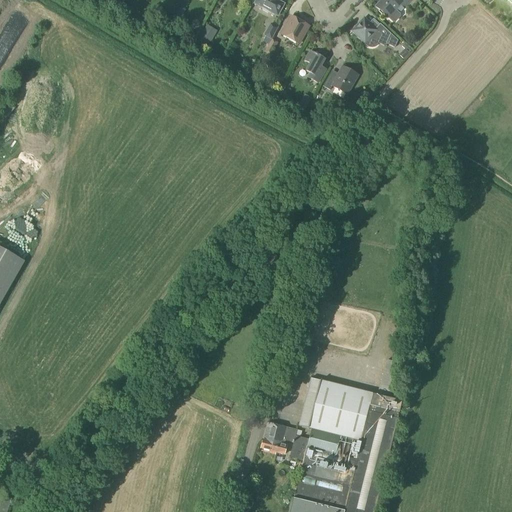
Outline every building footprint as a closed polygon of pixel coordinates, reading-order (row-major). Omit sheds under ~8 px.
[(280,2),(280,0),(257,0),(255,4),(261,7),(262,11),(268,14),(269,13),(271,13),(278,16),(285,4),(280,2)] [(383,0),(376,7),(388,18),(393,23),(395,23),(400,18),(400,15),(396,11),(401,5),(404,8),(411,0),(383,0)] [(428,15),(424,19),(431,25),(434,20),(428,15)] [(303,37),(307,31),(304,30),(306,25),(293,18),(283,35),(297,43),(301,36),(303,37)] [(365,18),(353,32),(366,44),(365,45),(367,47),(369,48),(371,49),(373,49),(376,48),(377,46),(379,44),(385,47),(386,45),(386,44),(390,35),(380,25),(380,26),(377,29),(370,23),(365,18)] [(271,41),(278,28),(270,24),(263,37),(271,41)] [(210,43),(217,31),(207,26),(200,37),(202,38),(199,43),(206,47),(209,42),(210,43)] [(271,57),(278,43),(272,40),(265,54),(271,57)] [(401,47),(405,50),(408,53),(411,51),(403,45),(401,47)] [(311,64),(307,71),(311,74),(309,78),(319,84),(325,72),(320,69),(325,60),(311,52),(306,61),(311,64)] [(331,74),(324,87),(331,90),(333,87),(348,95),(359,76),(343,67),(338,77),(331,74)] [(0,250),(0,303),(23,264),(0,250)] [(283,275),(287,262),(270,256),(266,270),(283,275)] [(392,394),(400,365),(386,361),(378,390),(392,394)] [(372,394),(310,379),(306,392),(316,394),(308,429),(311,430),(308,440),(295,437),(293,443),(289,458),(303,462),(294,499),(293,499),(289,511),(374,511),(401,402),(372,395),(372,394)] [(293,443),(295,437),(297,431),(267,423),(260,451),(275,455),(275,453),(284,455),(287,442),(293,443)] [(0,511),(6,511),(11,500),(0,495),(0,511)]
